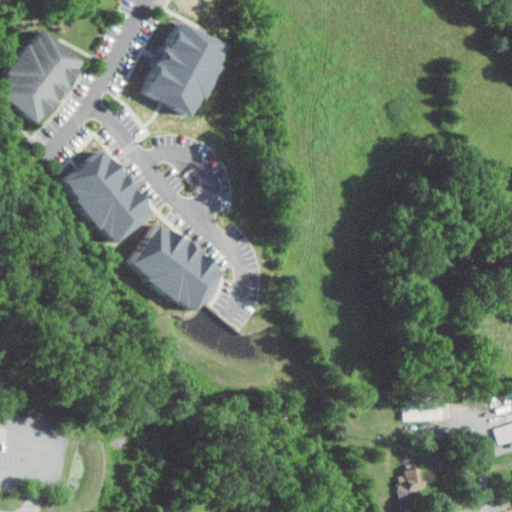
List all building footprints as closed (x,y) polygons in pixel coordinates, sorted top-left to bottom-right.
[(142,93),(191,115),(224,44),(175,22),(142,93)] [(0,79),(0,98),(35,124),(83,60),(39,28),(0,79)] [(148,215),(130,188),(132,186),(120,169),(115,173),(101,151),(59,179),(104,245),(148,215)] [(187,313),(218,269),(154,223),(123,267),(187,313)] [(403,394),(403,418),(442,417),(441,393),(403,394)] [(511,421),(495,427),(500,442),(511,438),(511,421)] [(403,467),(404,473),(397,475),(400,490),(424,486),(419,464),(403,467)]
